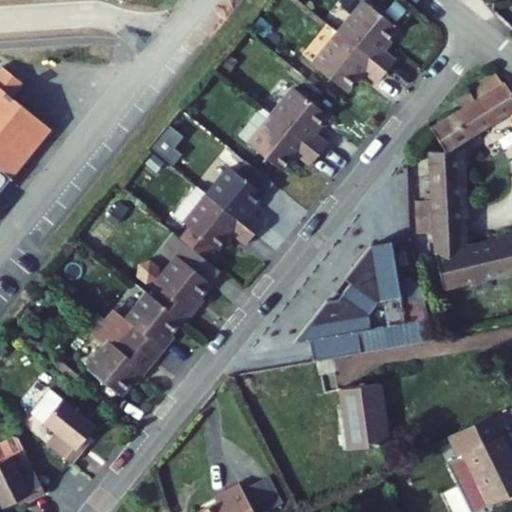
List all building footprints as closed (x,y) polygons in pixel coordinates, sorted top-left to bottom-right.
[(360,6),(334,39),(381,76),(391,64),(375,51),(391,31),(360,6)] [(334,39),(308,71),(340,96),(356,75),(373,88),(381,76),(334,39)] [(435,119),(448,139),(500,107),(511,123),(511,99),(491,72),(488,74),(457,94),(462,103),(435,119)] [(3,75),(0,78),(0,215),(1,214),(0,212),(0,203),(46,145),(32,134),(28,139),(21,134),(32,120),(14,105),(25,91),(3,75)] [(294,89),(269,121),(316,158),(326,146),(311,133),(326,114),(294,89)] [(64,122),(25,91),(14,105),(32,120),(21,134),(28,139),(32,134),(46,145),(64,122)] [(269,121),(244,152),(276,177),(292,157),(308,169),(316,158),(269,121)] [(466,248),(462,137),(448,139),(438,140),(442,255),(466,248)] [(232,168),(205,201),(252,239),(263,225),(248,213),(264,194),(232,168)] [(181,233),(205,201),(195,193),(170,224),(181,233)] [(205,201),(181,233),(187,238),(180,247),(200,262),(207,253),(213,258),(230,237),(244,248),(252,239),(205,201)] [(511,272),(511,236),(466,248),(442,255),(453,287),(511,272)] [(402,283),(395,241),(375,243),(356,268),(361,272),(355,281),(342,297),(331,299),(299,340),(313,338),(317,361),(366,353),(362,329),(408,321),(402,283)] [(164,293),(154,306),(180,326),(185,330),(195,318),(190,315),(219,277),(200,262),(180,247),(174,242),(164,253),(176,263),(157,287),(164,293)] [(439,340),(429,278),(402,283),(408,321),(362,329),(366,353),(439,340)] [(107,329),(125,343),(156,367),(168,352),(163,348),(180,326),(154,306),(147,300),(126,327),(115,319),(107,329)] [(110,348),(89,374),(122,400),(141,375),(146,379),(156,367),(125,343),(117,353),(110,348)] [(355,384),(364,445),(403,440),(395,379),(355,384)] [(52,434),(42,446),(74,471),(87,455),(81,451),(96,432),(64,406),(45,430),(52,434)] [(464,457),(488,507),(511,495),(511,458),(493,418),(445,440),(455,461),(464,457)] [(0,470),(0,505),(3,511),(7,511),(30,501),(33,506),(48,499),(27,457),(0,470)] [(239,499),(211,511),(264,511),(251,486),(236,493),(239,499)]
